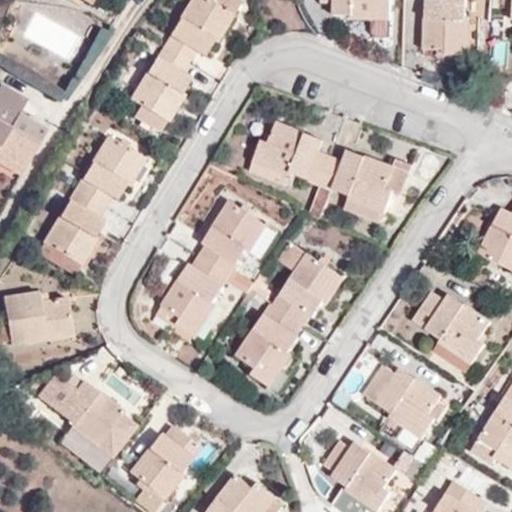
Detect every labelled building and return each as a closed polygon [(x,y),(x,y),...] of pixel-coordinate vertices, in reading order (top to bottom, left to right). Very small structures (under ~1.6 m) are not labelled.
[(192,0),(164,47),(190,62),(196,52),(203,56),(212,41),(217,44),(243,2),(239,0),(192,0)] [(320,0),(320,1),(333,2),(334,15),(351,16),(351,29),(390,31),(390,0),(320,0)] [(465,17),(465,0),(424,0),(423,50),(442,50),(442,52),(468,53),(470,17),(465,17)] [(183,72),(190,62),(164,47),(133,100),(168,123),(186,94),(182,92),(191,78),(183,72)] [(27,101),(1,86),(0,88),(0,145),(1,146),(0,147),(0,164),(20,176),(46,131),(19,116),(27,101)] [(292,178),(293,174),(321,187),(332,159),(321,155),(326,142),(278,123),(270,143),(262,141),(255,162),(292,178)] [(146,159),(109,137),(77,190),(105,206),(110,197),(117,201),(126,186),(129,187),(146,159)] [(349,151),(345,163),(332,159),(321,187),(334,192),(334,190),(352,197),(351,200),(387,215),(395,194),(403,197),(414,166),(399,161),(395,168),(349,151)] [(287,188),(292,178),(255,162),(251,173),(287,188)] [(58,190),(62,183),(55,178),(50,186),(58,190)] [(312,213),(323,218),(334,192),(321,187),(312,213)] [(105,221),(99,217),(105,206),(77,190),(45,244),(82,266),(99,239),(96,237),(105,221)] [(346,211),(383,226),(387,215),(351,200),(346,211)] [(204,244),(208,247),(202,257),(233,277),(237,270),(248,252),(250,254),(268,226),(232,202),(204,244)] [(511,213),(504,209),(481,255),(511,270),(511,213)] [(291,243),(279,261),(297,273),(310,255),(291,243)] [(327,306),(347,279),(310,255),(297,273),(275,304),(306,325),(308,326),(324,303),(327,306)] [(219,305),(216,303),(229,283),(233,277),(202,257),(196,266),(192,264),(164,306),(184,319),(180,326),(198,338),(219,305)] [(252,289),(256,283),(237,270),(233,277),(252,289)] [(248,296),(252,289),(233,277),(229,283),(248,296)] [(415,322),(442,340),(441,343),(474,366),(487,346),(481,341),(492,323),(451,296),(447,301),(435,292),(415,322)] [(5,299),(7,317),(11,343),(11,345),(75,337),(69,299),(41,302),(40,293),(5,299)] [(301,338),(298,336),(306,325),(275,304),(239,357),(256,369),(253,375),(272,387),(295,355),(292,353),(301,338)] [(158,316),(178,329),(180,326),(184,319),(164,306),(158,316)] [(0,318),(0,345),(11,343),(7,317),(0,318)] [(435,353),(468,376),(474,366),(441,343),(435,353)] [(394,414),(386,426),(419,447),(437,419),(432,415),(442,396),(401,369),(398,375),(385,366),(366,395),(394,414)] [(85,385),(79,392),(67,383),(57,375),(39,397),(74,425),(73,428),(98,447),(125,412),(86,383),(85,385)] [(85,385),(73,375),(67,383),(79,392),(85,385)] [(511,390),(475,451),(494,463),(497,458),(511,467),(511,390)] [(163,433),(132,473),(165,500),(184,475),(182,472),(200,448),(176,428),(168,437),(163,433)] [(350,487),(341,501),(356,511),(380,511),(393,493),(388,488),(399,471),(358,443),(354,450),(342,442),(327,466),(338,473),(336,478),(350,487)] [(208,511),(267,511),(278,498),(260,484),(255,490),(238,476),(208,511)] [(481,511),(478,509),(483,500),(457,483),(438,511),(481,511)] [(281,511),(287,505),(278,498),(267,511),(281,511)]
